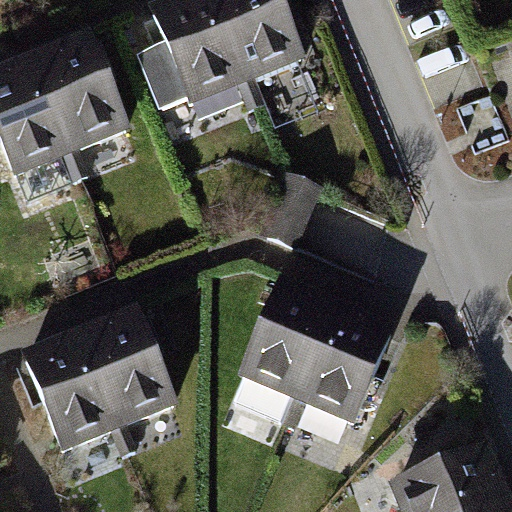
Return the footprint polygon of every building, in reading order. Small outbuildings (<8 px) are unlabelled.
[(213,0),(181,0),(149,13),(187,109),(248,85),(213,0)] [(305,63),(279,0),(213,0),(248,85),(305,63)] [(129,132),(90,36),(34,59),(72,155),(129,132)] [(34,59),(0,72),(0,149),(12,179),(72,155),(34,59)] [(340,311),(285,287),(241,383),(299,408),(340,311)] [(356,431),(397,335),(340,311),(299,408),(356,431)] [(178,410),(139,313),(83,336),(121,432),(178,410)] [(83,336),(23,360),(61,456),(121,432),(83,336)] [(484,447),(384,487),(393,511),(489,511),(508,505),(484,447)]
